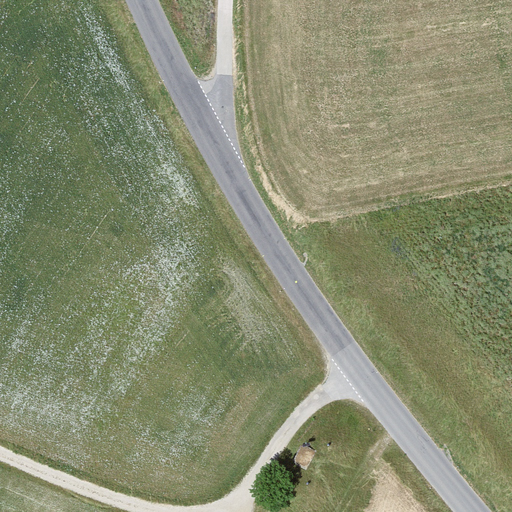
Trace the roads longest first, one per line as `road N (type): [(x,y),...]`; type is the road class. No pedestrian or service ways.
road 1 (tertiary): [(474,511),(305,289),(147,0)]
road 2 (track): [(227,511),(360,364)]
road 3 (track): [(0,457),(105,499),(164,511)]
